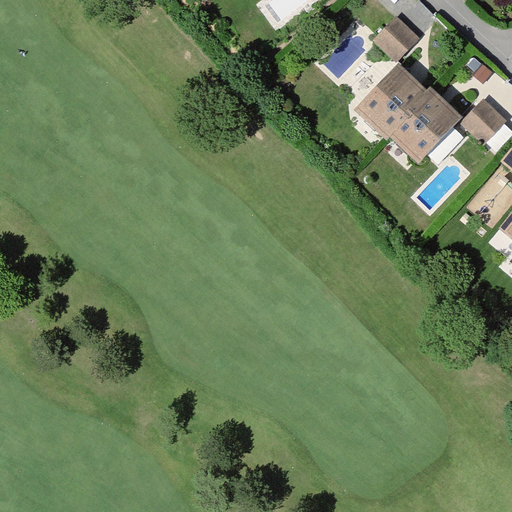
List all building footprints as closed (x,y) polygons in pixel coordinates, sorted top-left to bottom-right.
[(370,42),(394,65),(415,44),(390,20),(370,42)] [(377,137),(381,133),(418,93),(390,66),(349,110),(377,137)] [(381,133),(416,165),(455,123),(420,91),(418,93),(381,133)] [(458,125),(482,147),(501,125),(478,104),(458,125)] [(511,144),(498,162),(511,173),(511,144)] [(511,203),(492,227),(511,243),(511,203)]
